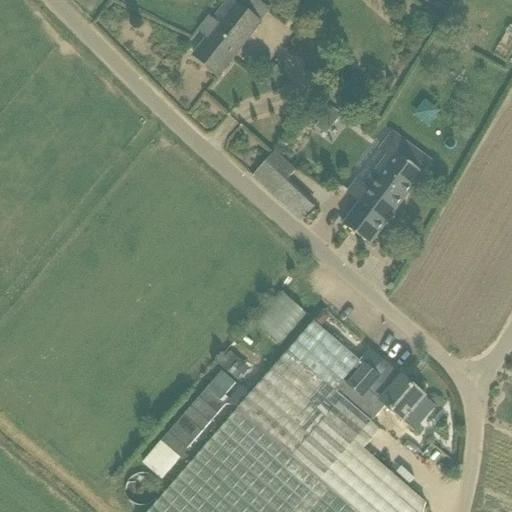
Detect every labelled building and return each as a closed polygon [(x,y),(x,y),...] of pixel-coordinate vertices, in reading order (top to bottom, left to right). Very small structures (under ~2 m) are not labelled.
[(258,0),(243,0),(238,7),(230,0),(213,22),(210,19),(200,31),(209,39),(194,57),(219,76),(272,10),(258,0)] [(361,204),(345,226),(370,245),(431,163),(393,135),(381,151),(393,160),(371,191),(359,182),(349,195),(361,204)] [(302,221),(315,207),(286,181),(295,171),(275,153),(253,177),(302,221)] [(239,411),(147,511),(423,511),(426,504),(364,451),(381,432),(371,424),(386,407),(404,423),(426,398),(403,378),(391,391),(379,380),(380,379),(361,363),(314,323),(239,411)] [(219,366),(228,374),(239,361),(230,353),(219,366)] [(161,481),(225,407),(207,391),(143,465),(161,481)]
